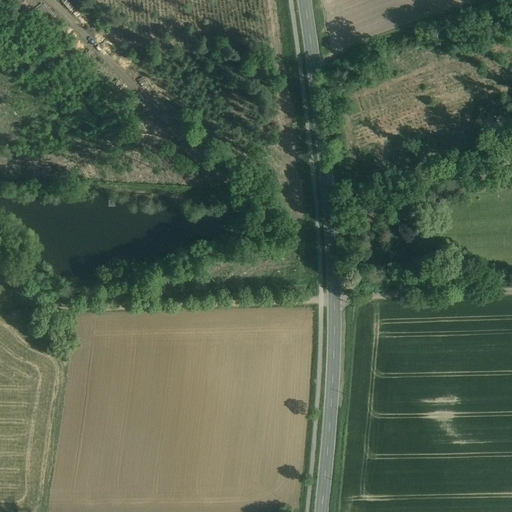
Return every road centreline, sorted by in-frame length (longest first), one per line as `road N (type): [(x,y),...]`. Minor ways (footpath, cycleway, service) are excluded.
road 1 (track): [(321,299),(0,306)]
road 2 (secondary): [(334,298),(305,0)]
road 3 (track): [(46,0),(228,192)]
road 4 (secondary): [(320,511),(334,298)]
road 5 (unclassified): [(511,291),(334,298)]
